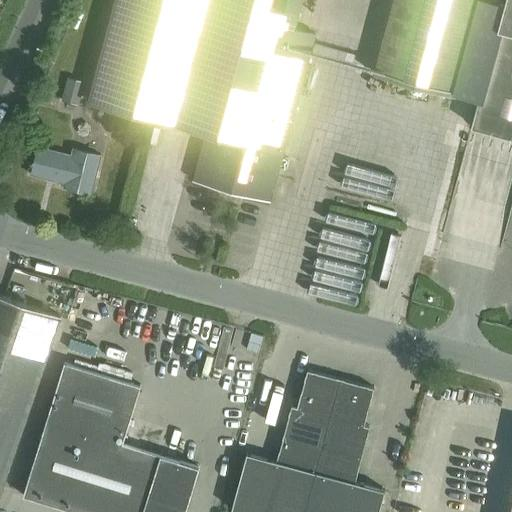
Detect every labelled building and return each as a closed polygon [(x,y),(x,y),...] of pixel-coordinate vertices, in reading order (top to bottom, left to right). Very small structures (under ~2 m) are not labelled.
[(116,0),(90,98),(206,129),(192,179),(270,200),(278,167),(286,168),(288,158),(281,156),(309,52),(286,46),(298,0),(116,0)] [(454,94),(478,0),(392,0),(374,73),(454,94)] [(511,0),(504,0),(497,27),(471,125),(511,135),(511,0)] [(59,111),(75,115),(83,81),(68,77),(59,111)] [(376,105),(431,113),(433,102),(377,94),(376,105)] [(364,155),(420,164),(422,153),(366,143),(364,155)] [(30,174),(56,180),(64,182),(63,187),(90,194),(100,154),(72,148),(71,155),(37,146),(30,174)] [(373,162),(371,171),(394,176),(396,168),(373,162)] [(396,193),(421,197),(423,186),(397,183),(396,193)] [(0,492),(60,316),(0,295),(0,492)] [(145,320),(147,309),(100,298),(98,309),(145,320)] [(22,495),(77,511),(184,511),(199,466),(122,442),(140,385),(64,361),(22,495)] [(364,424),(374,387),(307,369),(297,406),(291,404),(276,460),(246,452),(231,509),(239,511),(378,511),(384,489),(354,481),(369,425),(364,424)]
